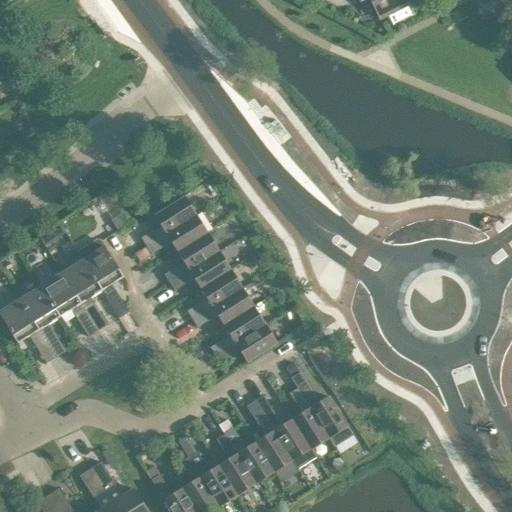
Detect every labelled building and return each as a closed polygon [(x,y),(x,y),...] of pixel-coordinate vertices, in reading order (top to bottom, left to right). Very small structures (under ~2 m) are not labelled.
[(358,0),(360,2),(363,0),(370,0),(380,19),(406,6),(403,0),(358,0)] [(156,226),(141,236),(146,245),(196,214),(184,195),(156,213),(162,223),(157,227),(156,226)] [(120,211),(110,217),(117,227),(127,221),(120,211)] [(196,214),(146,245),(151,253),(167,243),(166,242),(172,239),(179,250),(208,232),(196,214)] [(179,263),(164,272),(169,281),(219,250),(208,232),(179,250),(185,260),(180,264),(179,263)] [(95,236),(75,248),(82,259),(101,289),(100,289),(117,316),(127,310),(111,283),(122,275),(104,245),(105,245),(101,238),(95,236)] [(146,245),(135,252),(140,260),(151,253),(146,245)] [(219,250),(169,281),(174,289),(190,280),(189,279),(195,275),(202,287),(230,269),(219,250)] [(82,259),(61,272),(97,329),(106,323),(89,296),(100,289),(101,289),(82,259)] [(202,299),(187,308),(192,318),(242,287),(230,269),(202,287),(208,297),(203,300),(202,299)] [(61,272),(41,284),(59,315),(70,308),(87,335),(97,329),(61,272)] [(41,284),(19,297),(55,355),(65,349),(48,322),(59,315),(41,284)] [(242,287),(192,318),(198,326),(212,317),(211,316),(218,313),(224,323),(253,305),(242,287)] [(0,309),(0,315),(16,342),(16,341),(28,334),(45,361),(55,355),(19,297),(0,309)] [(225,336),(210,346),(215,354),(264,324),(253,305),(224,323),(231,334),(226,337),(225,336)] [(264,324),(215,354),(221,363),(235,354),(235,352),(240,349),(247,360),(276,342),(275,341),(264,324)] [(292,358),(284,364),(291,374),(299,369),(292,358)] [(300,369),(291,375),(297,386),(328,435),(328,434),(333,443),(352,431),(347,423),(329,395),(319,402),(316,397),(317,396),(300,369)] [(297,386),(289,391),(299,408),(301,407),(303,411),(292,418),(310,446),(328,435),(297,386)] [(263,392),(254,398),(291,457),(297,466),(315,454),(310,446),(292,418),(281,424),(278,420),(280,419),(263,392)] [(254,398),(245,404),(262,430),(263,429),(266,434),(255,440),(273,469),(291,457),(254,398)] [(228,418),(219,423),(224,432),(255,480),(273,469),(255,440),(244,447),(241,442),(243,441),(228,418)] [(224,432),(216,438),(225,453),(226,452),(229,456),(218,463),(237,492),(255,480),(224,432)] [(187,434),(178,440),(188,455),(218,503),(237,492),(218,463),(208,470),(205,465),(206,464),(187,434)] [(188,455),(179,460),(189,475),(190,474),(193,479),(182,486),(198,511),(204,511),(218,503),(188,455)] [(101,459),(90,466),(118,511),(148,511),(132,487),(122,493),(101,459)] [(154,465),(146,470),(171,511),(198,511),(182,486),(171,493),(167,488),(169,487),(154,465)] [(118,511),(90,466),(79,473),(100,507),(91,511),(118,511)] [(74,511),(58,486),(47,493),(59,511),(74,511)] [(59,511),(47,493),(37,499),(44,511),(59,511)]
